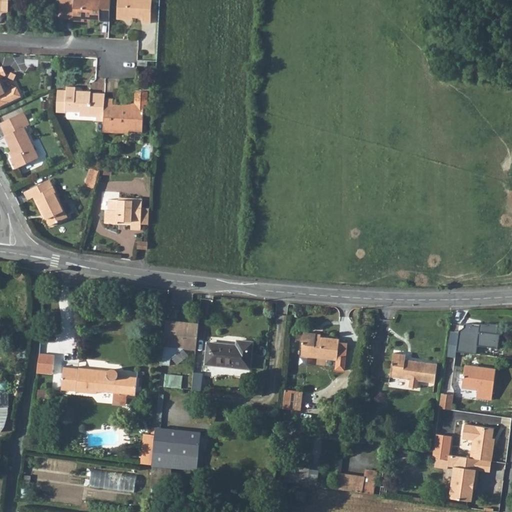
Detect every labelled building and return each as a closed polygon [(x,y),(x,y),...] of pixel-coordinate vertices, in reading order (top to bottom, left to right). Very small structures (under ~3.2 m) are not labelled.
[(9,0),(1,0),(1,10),(9,11),(9,0)] [(59,0),(59,17),(74,18),(74,19),(86,20),(86,17),(101,17),(101,19),(110,20),(111,0),(59,0)] [(119,0),(118,18),(130,19),(130,16),(144,17),(144,22),(152,22),(153,0),(119,0)] [(0,104),(21,94),(16,84),(5,90),(0,80),(0,75),(1,75),(0,75),(6,72),(2,64),(0,65),(0,104)] [(81,113),(98,114),(99,112),(105,113),(106,97),(106,92),(92,91),(92,90),(77,89),(77,85),(67,85),(67,88),(58,87),(58,109),(67,110),(67,108),(81,109),(81,113)] [(114,97),(106,97),(105,113),(104,118),(104,130),(129,131),(129,128),(143,129),(144,102),(148,102),(149,89),(142,88),(136,90),(135,100),(132,100),(128,104),(114,103),(114,97)] [(23,110),(0,120),(6,133),(5,133),(14,153),(10,155),(16,166),(38,155),(23,125),(29,122),(23,110)] [(50,178),(27,190),(30,197),(34,195),(43,213),(45,212),(51,224),(68,216),(50,178)] [(106,222),(111,222),(120,223),(120,220),(124,221),(124,223),(132,223),(132,229),(142,230),(142,223),(143,208),(143,198),(120,197),(120,200),(111,199),(110,199),(109,209),(106,209),(106,222)] [(138,241),(137,248),(148,249),(148,241),(138,241)] [(196,323),(163,320),(160,346),(193,349),(196,323)] [(465,328),(461,331),(458,351),(499,355),(501,334),(498,334),(499,324),(482,322),(481,326),(466,324),(465,328)] [(316,334),(304,333),(302,356),(337,359),(336,369),(346,370),(348,343),(339,342),(339,339),(316,337),(316,334)] [(207,343),(205,364),(250,369),(252,343),(238,341),(237,346),(207,343)] [(55,351),(40,349),(39,359),(37,368),(53,370),(55,351)] [(395,353),(392,378),(412,381),(411,388),(419,389),(420,382),(436,384),(439,365),(407,360),(408,355),(395,353)] [(64,365),(61,387),(77,389),(98,392),(98,390),(137,394),(139,378),(126,376),(119,375),(119,372),(118,370),(116,368),(115,368),(112,368),(109,370),(79,366),(79,367),(64,365)] [(467,366),(463,388),(479,391),(477,399),(493,402),(498,371),(467,366)] [(167,385),(183,386),(184,375),(168,374),(167,385)] [(455,396),(442,394),(440,409),(453,411),(455,396)] [(284,397),(283,409),(300,411),(302,399),(284,397)] [(153,450),(152,463),(197,469),(202,431),(156,425),(155,433),(153,450)] [(472,459),(481,461),(493,463),(496,445),(494,445),(496,430),(467,426),(464,440),(475,441),(472,459)] [(155,433),(151,433),(144,432),(142,449),(153,450),(155,433)] [(436,435),(433,459),(436,459),(449,462),(450,456),(453,438),(436,435)] [(449,462),(436,459),(435,468),(448,470),(449,467),(454,468),(456,457),(450,456),(449,462)] [(456,457),(454,468),(450,499),(472,502),(474,490),(475,483),(478,484),(479,472),(481,461),(472,459),(456,457)] [(481,461),(479,472),(492,474),(493,463),(481,461)] [(94,468),(91,482),(128,490),(131,476),(94,468)] [(338,473),(336,489),(351,492),(353,475),(338,473)] [(288,474),(287,482),(309,485),(310,477),(288,474)] [(353,475),(351,492),(374,495),(376,483),(366,482),(366,477),(353,475)]
